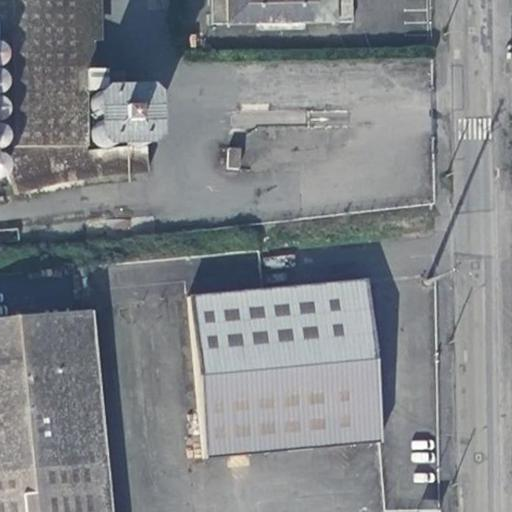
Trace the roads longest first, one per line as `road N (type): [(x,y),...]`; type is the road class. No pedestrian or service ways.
road 1 (unclassified): [(467,0),(477,511)]
road 2 (unknown): [(468,129),(401,129),(305,198),(225,215),(0,234)]
